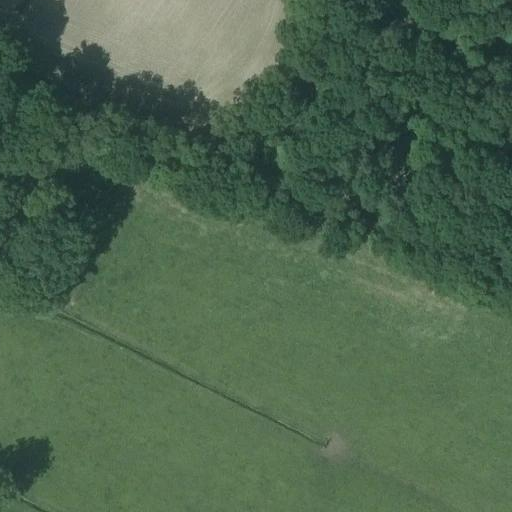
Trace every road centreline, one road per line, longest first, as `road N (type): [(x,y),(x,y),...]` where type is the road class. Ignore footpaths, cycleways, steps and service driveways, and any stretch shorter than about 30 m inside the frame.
road 1 (track): [(226,169),(511,276)]
road 2 (track): [(226,169),(469,0)]
road 3 (track): [(0,84),(226,169)]
